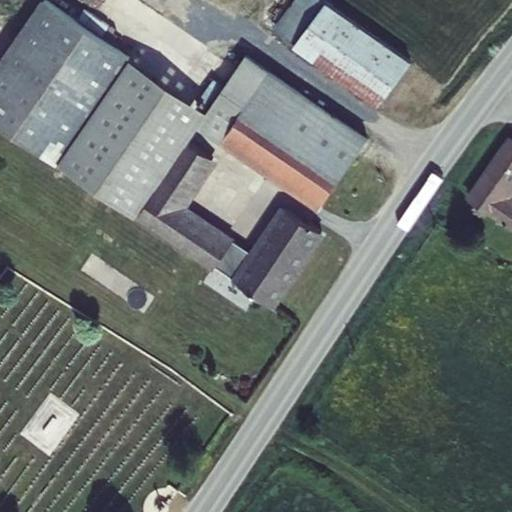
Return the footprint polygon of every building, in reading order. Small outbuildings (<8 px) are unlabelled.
[(214,112),(52,1),(0,72),(0,121),(144,215),(146,211),(194,142),(208,120),(214,112)] [(326,8),(409,66),(413,60),(330,3),(326,8)] [(386,99),(409,66),(326,8),(300,44),(386,99)] [(214,112),(208,120),(214,112),(230,90),(349,166),(372,133),(254,55),(214,112)] [(331,201),(354,169),(349,166),(230,90),(214,112),(208,120),(331,201)] [(511,219),(511,135),(472,195),(511,219)] [(146,211),(188,247),(222,269),(244,243),(194,209),(224,162),(194,142),(146,211)] [(260,254),(246,282),(283,308),(334,231),(298,208),(260,254)] [(244,243),(222,269),(246,282),(260,254),(244,243)]
